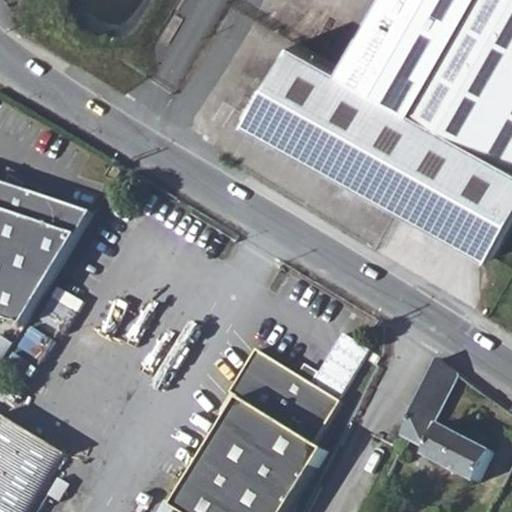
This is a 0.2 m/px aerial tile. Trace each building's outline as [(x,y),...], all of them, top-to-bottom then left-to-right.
[(511,0),(385,0),(346,70),(298,44),(254,124),(496,258),(511,228),(511,0)] [(0,324),(21,333),(91,220),(21,193),(23,188),(8,180),(6,187),(0,184),(0,324)] [(302,378),(260,351),(232,394),(243,400),(177,508),(183,511),(294,511),(331,453),(320,447),(345,405),(315,386),(302,378)] [(426,454),(480,481),(495,452),(441,425),(440,427),(435,424),(460,374),(440,358),(403,435),(400,433),(394,444),(402,448),(405,450),(411,441),(429,448),(426,454)] [(322,375),(308,367),(302,378),(315,386),(322,375)] [(0,511),(30,511),(65,455),(3,417),(0,422),(0,511)]
